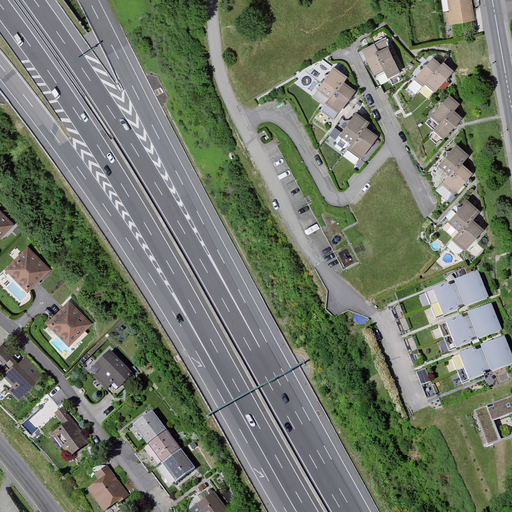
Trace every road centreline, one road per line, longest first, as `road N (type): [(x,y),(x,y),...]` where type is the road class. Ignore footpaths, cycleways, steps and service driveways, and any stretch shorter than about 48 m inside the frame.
road 1 (motorway): [(0,5),(108,163),(305,511)]
road 2 (motorway): [(0,65),(125,237),(299,511)]
road 3 (residential): [(210,0),(215,61),(304,246),(379,320),(418,404)]
road 4 (motorway): [(274,382),(120,124),(35,0)]
road 5 (motorway): [(274,382),(89,0)]
road 6 (residential): [(159,511),(59,377),(0,317)]
road 7 (motorway): [(348,511),(274,382)]
